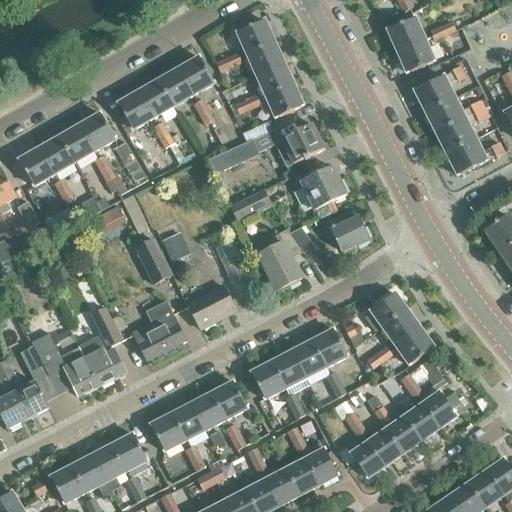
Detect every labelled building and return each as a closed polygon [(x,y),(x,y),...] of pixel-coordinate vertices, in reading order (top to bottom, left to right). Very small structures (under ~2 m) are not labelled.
[(404,15),(411,11),(413,10),(407,0),(405,0),(398,4),(404,15)] [(388,32),(397,54),(425,41),(415,20),(388,32)] [(247,56),(274,43),(265,22),(237,35),(247,56)] [(443,39),(454,34),(450,25),(439,30),(443,39)] [(433,44),(443,39),(439,30),(428,34),(433,44)] [(425,41),(397,54),(407,75),(435,63),(425,41)] [(284,65),(274,43),(247,56),(256,77),(284,65)] [(230,69),(241,64),(237,55),(226,60),(230,69)] [(179,70),(194,97),(214,85),(199,59),(179,70)] [(220,74),(230,69),(226,60),(215,65),(220,74)] [(294,86),(284,65),(256,77),(266,99),(294,86)] [(425,114),(455,99),(449,87),(457,82),(457,83),(466,79),(461,68),(452,72),(453,74),(444,78),(415,93),(425,114)] [(159,82),(174,109),(194,97),(179,70),(159,82)] [(507,89),(511,86),(511,78),(510,74),(501,79),(507,89)] [(174,109),(159,82),(138,94),(153,120),(174,109)] [(303,108),(294,86),(266,99),(259,102),(261,106),(260,107),(263,112),(270,109),(275,120),(303,108)] [(153,120),(138,94),(118,105),(133,132),(153,120)] [(260,107),(261,106),(259,102),(256,97),(245,102),(250,111),(260,107)] [(462,114),(455,99),(425,114),(436,135),(485,110),(481,103),(470,108),(471,109),(462,114)] [(199,117),(208,112),(202,101),(193,107),(199,117)] [(239,116),(250,111),(245,102),(234,107),(239,116)] [(489,120),(485,110),(436,135),(447,156),(476,142),(470,128),(478,124),(479,125),(489,120)] [(205,127),(214,122),(208,112),(199,117),(205,127)] [(80,127),(95,153),(116,142),(100,115),(80,127)] [(159,140),(168,135),(162,124),(153,130),(159,140)] [(304,162),(309,160),(309,158),(324,151),(312,126),(281,141),(274,144),(275,146),(286,169),(304,161),(304,162)] [(60,139),(75,165),(95,153),(80,127),(60,139)] [(165,150),(174,145),(168,135),(159,140),(165,150)] [(60,139),(39,150),(54,177),(75,165),(60,139)] [(246,145),(209,162),(216,177),(259,156),(258,154),(252,142),(246,145)] [(458,178),(487,163),(487,162),(495,158),(496,159),(505,155),(498,143),(490,147),(490,148),(482,153),(476,142),(447,156),(458,178)] [(136,188),(147,182),(126,144),(114,150),(136,188)] [(39,150),(19,162),(34,188),(27,192),(36,208),(43,204),(39,196),(52,189),(47,181),(54,177),(39,150)] [(100,173),(109,168),(103,158),(94,163),(100,173)] [(298,176),(293,166),(286,169),(287,172),(282,175),(285,182),(298,176)] [(115,179),(109,168),(100,173),(106,184),(111,181),(117,191),(120,197),(126,194),(117,178),(115,179)] [(333,169),(301,185),(314,212),(346,196),(333,169)] [(0,216),(4,214),(4,215),(10,211),(6,204),(17,198),(1,172),(0,172),(0,216)] [(60,196),(69,191),(63,181),(54,186),(60,196)] [(111,194),(117,191),(111,181),(106,184),(111,194)] [(66,207),(75,202),(69,191),(60,196),(66,207)] [(238,224),(271,207),(263,191),(229,209),(238,224)] [(81,223),(101,212),(93,198),(73,210),(81,223)] [(104,199),(96,203),(101,212),(108,207),(104,199)] [(27,231),(40,224),(28,203),(15,210),(27,231)] [(99,216),(105,232),(127,224),(121,208),(99,216)] [(10,225),(4,215),(4,214),(0,216),(0,227),(2,230),(10,225)] [(329,245),(336,242),(342,254),(368,241),(358,219),(346,224),(342,216),(322,225),(327,234),(324,235),(329,245)] [(511,222),(508,217),(498,224),(498,223),(494,226),(495,227),(485,233),(499,254),(511,245),(511,222)] [(176,275),(178,274),(194,267),(174,223),(156,232),(176,275)] [(7,240),(12,238),(16,235),(10,225),(2,230),(7,240)] [(303,255),(314,248),(301,230),(290,235),(302,254),(303,255)] [(291,259),(302,254),(290,235),(287,231),(269,241),(273,249),(258,257),(277,293),(302,280),(291,259)] [(21,254),(12,238),(7,240),(0,243),(0,263),(1,265),(21,254)] [(154,286),(172,277),(152,238),(134,247),(154,286)] [(238,301),(255,293),(232,242),(215,250),(238,301)] [(511,245),(499,254),(511,272),(511,245)] [(188,306),(200,331),(236,313),(223,288),(188,306)] [(382,329),(383,331),(408,313),(395,295),(370,313),(372,315),(365,320),(375,334),(382,329)] [(149,322),(131,331),(145,359),(184,340),(164,300),(143,311),(149,322)] [(109,349),(121,343),(105,311),(92,317),(109,349)] [(421,331),(408,313),(383,331),(396,349),(421,331)] [(67,331),(62,321),(46,330),(51,339),(67,331)] [(349,340),(360,334),(355,325),(344,331),(349,340)] [(336,331),(315,342),(329,369),(350,358),(336,331)] [(434,349),(421,331),(396,349),(409,367),(434,349)] [(57,338),(62,350),(75,343),(69,332),(57,338)] [(365,345),(360,334),(349,340),(355,352),(365,345)] [(84,360),(98,388),(126,373),(114,350),(106,355),(98,339),(78,349),(84,360)] [(34,348),(33,348),(45,373),(48,379),(60,372),(45,342),(34,348)] [(315,342),(294,352),(308,379),(329,369),(315,342)] [(33,380),(45,373),(33,348),(20,354),(33,380)] [(382,364),(392,357),(386,349),(376,356),(382,364)] [(294,352),(274,363),(288,390),(308,379),(294,352)] [(372,371),(382,364),(376,356),(366,363),(372,371)] [(84,360),(64,370),(79,398),(98,388),(84,360)] [(433,387),(444,380),(429,360),(419,368),(433,387)] [(0,378),(11,373),(6,362),(0,365),(0,378)] [(288,390),(274,363),(253,374),(267,401),(288,390)] [(28,420),(11,387),(17,384),(11,373),(0,378),(0,381),(4,390),(1,392),(5,399),(0,401),(0,421),(2,421),(7,431),(28,420)] [(333,389),(342,384),(337,374),(328,378),(333,389)] [(407,392),(415,386),(409,376),(400,382),(407,392)] [(21,382),(17,384),(11,387),(28,420),(49,410),(35,383),(25,389),(21,382)] [(234,384),(213,395),(227,422),(248,411),(234,384)] [(339,399),(348,395),(342,384),(333,389),(339,399)] [(422,395),(415,386),(407,392),(414,401),(418,398),(423,405),(422,406),(439,431),(457,418),(440,394),(437,396),(432,388),(422,395)] [(449,388),(440,394),(449,406),(458,400),(449,388)] [(213,395),(192,406),(206,433),(227,422),(213,395)] [(292,410),(301,405),(296,395),(287,400),(292,410)] [(351,430),(360,425),(345,403),(340,407),(348,418),(345,421),(351,430)] [(298,421),(307,416),(301,405),(292,410),(298,421)] [(192,406),(172,416),(186,443),(206,433),(192,406)] [(421,443),(439,431),(422,406),(404,419),(421,443)] [(254,409),(246,413),(252,423),(259,419),(254,409)] [(386,432),(386,431),(403,455),(421,443),(404,419),(394,426),(382,409),(374,414),(386,432)] [(172,416),(151,427),(165,454),(186,443),(172,416)] [(358,440),(366,434),(360,425),(351,430),(358,440)] [(235,427),(226,431),(232,442),(241,437),(235,427)] [(292,444),(301,440),(295,429),(287,434),(292,444)] [(385,468),(403,455),(386,431),(386,432),(369,443),(385,468)] [(133,436),(113,447),(127,474),(147,463),(133,436)] [(241,437),(232,442),(237,452),(246,448),(241,437)] [(318,487),(338,477),(324,451),(317,455),(314,450),(307,449),(306,450),(301,440),(292,444),(297,455),(301,453),(306,461),(305,461),(318,487)] [(385,468),(369,443),(351,456),(368,480),(385,468)] [(113,447),(92,458),(111,493),(120,489),(115,480),(127,474),(113,447)] [(193,462),(202,457),(196,447),(187,452),(193,462)] [(252,465),(261,461),(256,450),(247,455),(252,465)] [(149,451),(143,454),(147,461),(153,458),(149,451)] [(198,473),(207,468),(202,457),(193,462),(198,473)] [(92,458),(71,469),(85,496),(98,489),(104,502),(113,497),(111,493),(92,458)] [(258,476),(267,471),(261,461),(252,465),(258,476)] [(318,487),(305,461),(285,472),(299,498),(318,487)] [(507,511),(511,511),(511,472),(504,461),(486,474),(503,498),(508,506),(505,508),(507,511)] [(211,473),(220,469),(224,467),(222,463),(214,468),(212,464),(208,466),(211,473)] [(71,469),(51,479),(65,506),(85,496),(71,469)] [(216,484),(225,480),(220,469),(211,473),(211,474),(216,484)] [(285,472),(265,482),(279,508),(299,498),(285,472)] [(485,510),(503,498),(486,474),(468,486),(485,510)] [(202,492),(211,487),(206,477),(197,481),(202,492)] [(135,479),(126,483),(131,494),(140,489),(135,479)] [(265,482),(245,492),(255,511),(271,511),(279,508),(265,482)] [(36,498),(47,492),(43,483),(32,489),(36,498)] [(468,486),(450,498),(459,511),(482,511),(485,510),(468,486)] [(140,489),(131,494),(137,504),(146,500),(140,489)] [(226,502),(220,505),(224,511),(255,511),(245,492),(226,502)] [(0,501),(0,511),(23,511),(12,494),(0,501)] [(166,510),(175,506),(169,495),(160,500),(166,510)] [(459,511),(450,498),(432,511),(459,511)] [(94,500),(85,505),(88,511),(96,511),(99,511),(94,500)]
